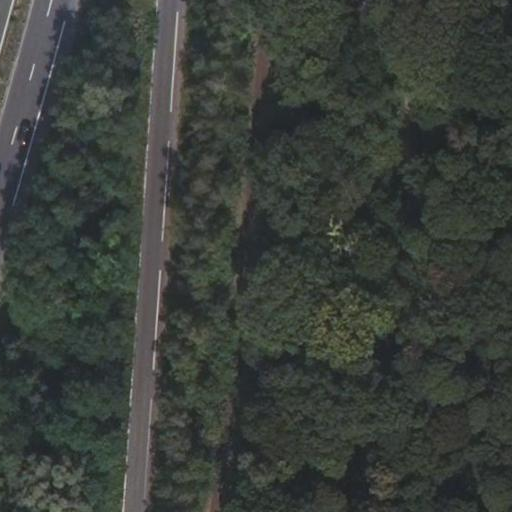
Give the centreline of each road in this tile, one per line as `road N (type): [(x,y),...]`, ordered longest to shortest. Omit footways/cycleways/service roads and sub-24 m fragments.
road 1 (track): [(376,511),(376,479),(447,131),(447,0)]
road 2 (trunk): [(133,511),(168,0)]
road 3 (trunk): [(0,173),(50,0)]
